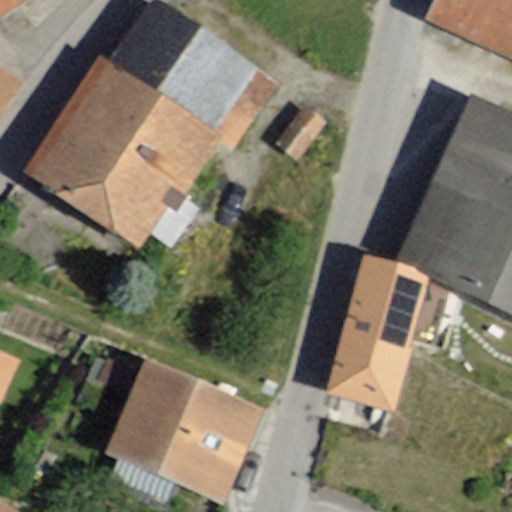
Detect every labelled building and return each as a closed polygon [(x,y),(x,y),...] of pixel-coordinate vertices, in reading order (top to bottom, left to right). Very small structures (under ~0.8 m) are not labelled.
[(0,0),(0,15),(23,0),(0,0)] [(511,0),(429,0),(419,25),(511,64),(511,0)] [(268,91),(142,9),(98,75),(86,67),(8,184),(125,261),(204,144),(224,157),(268,91)] [(0,103),(10,87),(0,81),(0,103)] [(511,123),(476,107),(405,259),(511,307),(511,123)] [(316,127),(296,114),(272,152),(292,164),(316,127)] [(382,414),(416,287),(352,270),(318,396),(382,414)] [(0,393),(11,366),(0,361),(0,393)] [(96,460),(212,511),(213,511),(251,415),(132,368),(96,460)]
